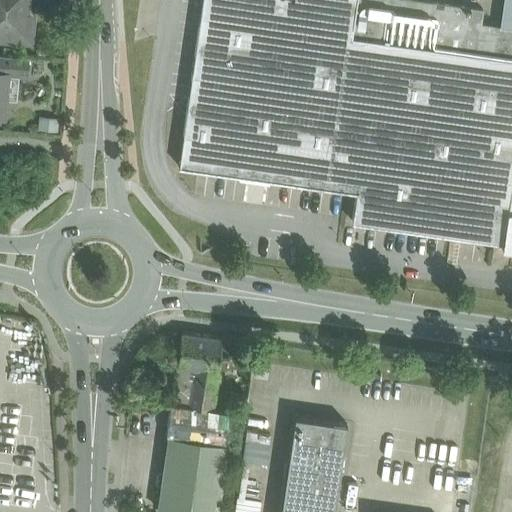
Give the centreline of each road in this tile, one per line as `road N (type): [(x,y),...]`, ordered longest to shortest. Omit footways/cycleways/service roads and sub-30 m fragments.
road 1 (tertiary): [(124,230),(100,17)]
road 2 (tertiary): [(100,17),(75,226)]
road 3 (secondary): [(134,304),(325,309)]
road 4 (secondary): [(325,309),(143,257)]
road 5 (secondary): [(325,309),(511,337)]
road 6 (secondary): [(72,316),(93,498)]
road 7 (secondary): [(93,498),(118,317)]
